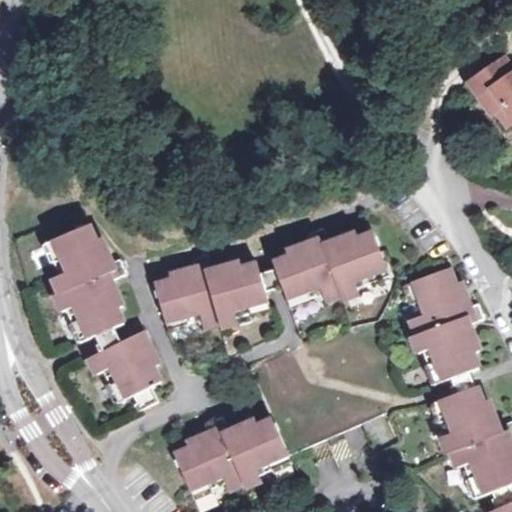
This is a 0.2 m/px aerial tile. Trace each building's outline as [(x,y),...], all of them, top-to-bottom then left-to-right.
[(511,64),(506,56),(500,60),(509,76),(511,73),(511,64)] [(500,60),(468,81),(492,116),(495,114),(504,108),(511,119),(511,73),(509,76),(500,60)] [(511,119),(504,108),(495,114),(506,128),(511,123),(511,119)] [(91,226),(48,245),(55,260),(63,258),(68,273),(55,279),(61,294),(110,274),(113,279),(128,273),(122,258),(113,262),(103,239),(98,240),(91,226)] [(322,246),(330,242),(324,227),(310,232),(312,241),(287,251),(288,256),(274,262),(277,268),(261,272),(259,263),(243,265),(240,261),(212,267),(208,270),(220,325),(222,329),(238,324),(235,313),(250,310),(252,316),(272,310),(266,291),(284,286),(292,306),(309,299),(307,293),(321,288),(327,301),(341,295),(322,246)] [(354,234),(330,242),(322,246),(341,295),(343,300),(359,293),(356,282),(368,277),(371,284),(390,277),(374,234),(357,239),(354,234)] [(208,270),(212,267),(208,254),(194,258),(196,268),(169,276),(170,280),(157,284),(170,329),(188,325),(187,319),(202,314),(205,328),(220,325),(208,270)] [(470,324),(486,318),(480,303),(471,306),(461,282),(456,284),(450,268),(407,284),(414,304),(420,302),(424,314),(411,320),(417,336),(468,319),(470,324)] [(110,274),(61,294),(57,295),(64,311),(74,307),(81,318),(73,321),(82,341),(97,335),(104,351),(91,357),(99,373),(111,368),(116,380),(111,383),(120,401),(135,394),(142,409),(159,401),(152,386),(161,381),(155,366),(159,364),(144,332),(121,343),(115,327),(126,323),(120,307),(124,305),(113,279),(110,274)] [(480,351),(470,324),(468,319),(417,336),(412,337),(419,353),(429,349),(433,361),(428,364),(436,385),(453,378),(459,394),(434,403),(442,423),(448,421),(454,433),(442,438),(448,454),(452,453),(509,432),(511,438),(511,437),(511,420),(499,425),(489,399),(484,401),(478,388),(475,388),(469,372),(479,369),(473,353),(480,351)] [(251,367),(272,419),(289,455),(364,422),(377,448),(395,438),(384,413),(388,411),(349,325),(251,367)] [(229,432),(222,417),(208,424),(211,431),(186,444),(189,449),(174,455),(194,497),(213,490),(210,484),(223,478),(230,491),(244,485),(221,436),(229,432)] [(221,436),(244,485),(245,489),(261,481),(258,471),(271,466),(273,471),(291,463),(289,455),(272,419),(257,425),(254,420),(229,432),(221,436)] [(511,439),(511,438),(509,432),(452,453),(458,467),(471,463),(476,476),(469,479),(478,498),(490,494),(496,508),(489,511),(511,511),(511,489),(510,485),(511,484),(511,439)]
